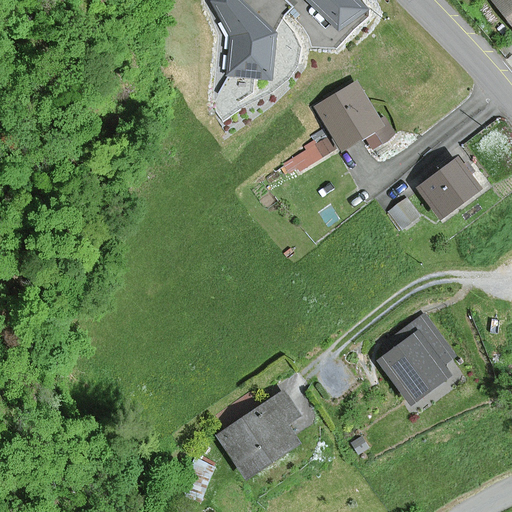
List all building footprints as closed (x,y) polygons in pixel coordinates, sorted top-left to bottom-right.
[(273,34),(237,0),(214,0),(214,1),(236,35),(230,72),(267,76),(273,34)] [(366,9),(356,0),(309,0),(339,28),(366,9)] [(511,0),(495,0),(511,22),(511,0)] [(380,121),(356,84),(318,108),(344,149),(366,135),(374,147),(395,134),(385,118),(380,121)] [(479,187),(459,159),(420,188),(441,216),(479,187)] [(419,215),(406,199),(391,210),(404,226),(419,215)] [(454,356),(424,316),(399,335),(405,343),(382,361),(413,402),(448,375),(443,364),(454,356)] [(300,415),(283,392),(218,436),(246,476),(296,442),(285,425),(300,415)]
